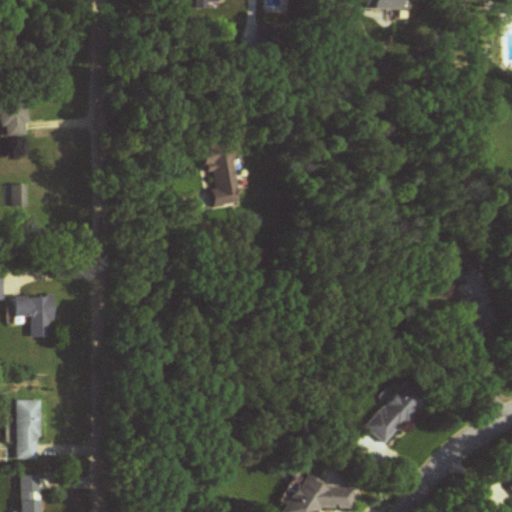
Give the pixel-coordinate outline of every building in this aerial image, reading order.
[(360,0),(360,10),(403,11),(403,0),(360,0)] [(4,139),(27,135),(20,94),(0,97),(0,128),(2,128),(4,139)] [(207,208),(234,204),(226,145),(199,148),(207,208)] [(24,209),(24,186),(8,186),(8,209),(24,209)] [(467,316),(471,312),(480,324),(493,314),(464,274),(446,287),(467,316)] [(47,297),(9,298),(9,319),(26,318),(27,340),(49,339),(47,297)] [(360,426),(379,446),(423,404),(405,384),(360,426)] [(37,462),(37,401),(12,401),(12,462),(37,462)] [(315,511),(317,508),(350,509),(350,490),(333,489),(300,475),(283,511),(315,511)] [(17,477),(17,511),(37,511),(37,477),(17,477)]
